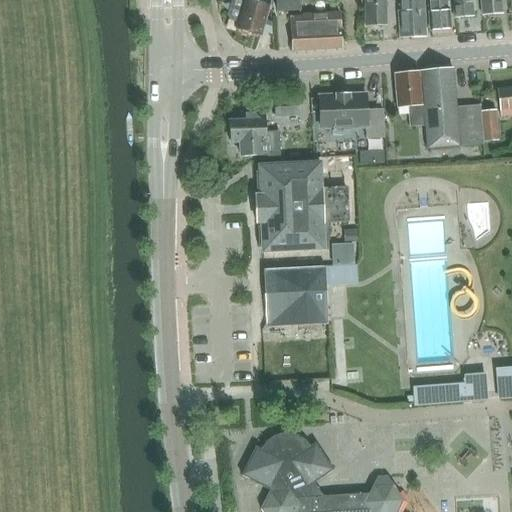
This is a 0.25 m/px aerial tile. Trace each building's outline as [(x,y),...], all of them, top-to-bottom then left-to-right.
[(231,19),(238,21),(236,29),(239,30),(241,33),(247,35),(251,33),(260,36),(264,22),(266,22),(270,11),(271,11),(270,0),(258,0),(257,2),(250,0),(244,0),(245,0),(243,0),(233,0),(229,15),(231,19)] [(276,0),(278,13),(300,11),(299,0),(276,0)] [(365,0),(365,25),(386,25),(385,0),(365,0)] [(398,0),(399,12),(398,12),(400,38),(425,37),(423,0),(398,0)] [(450,29),(448,0),(427,0),(430,31),(450,29)] [(452,0),(454,18),(473,16),(471,0),(452,0)] [(480,0),(482,16),(502,14),(500,0),(480,0)] [(291,18),(293,49),(293,51),(341,49),(339,13),(307,15),(307,17),(291,18)] [(447,70),(395,75),(398,115),(408,114),(409,128),(425,126),(427,149),(447,147),(458,146),(458,148),(474,147),(483,146),(483,143),(484,143),(483,142),(481,113),(480,113),(480,105),(456,108),(452,69),(447,70)] [(511,87),(497,90),(500,110),(500,116),(511,114),(511,87)] [(382,141),(381,112),(366,112),(365,94),(316,97),(318,133),(363,131),(364,142),(382,141)] [(298,99),(274,101),(275,117),(299,115),(298,99)] [(496,111),(481,113),(483,142),(499,140),(496,111)] [(240,157),(279,155),(278,133),(266,133),(265,113),(246,113),(247,121),(229,122),(230,143),(240,142),(240,157)] [(341,160),(341,147),(326,147),(326,161),(341,160)] [(323,223),(348,222),(346,189),(321,190),(320,163),(259,166),(260,195),(256,195),(257,224),(261,224),(263,252),(324,250),(323,223)] [(348,253),(347,235),(331,236),(331,253),(348,253)] [(355,264),(327,265),(328,285),(356,283),(355,264)] [(269,328),(328,325),(325,267),(263,270),(266,324),(261,331),(262,332),(269,328)] [(499,398),(511,397),(511,369),(496,370),(499,398)] [(415,405),(447,402),(486,399),(484,375),(464,377),(465,385),(413,389),(415,405)] [(472,427),(448,453),(464,468),(488,441),(472,427)] [(255,447),(241,476),(270,490),(260,509),(262,511),(398,511),(404,501),(388,477),(377,477),(365,501),(355,502),(351,495),(322,497),(314,483),(333,471),(315,443),(310,447),(305,440),(297,436),(289,434),(280,434),(272,437),(266,442),(261,449),(255,447)]
